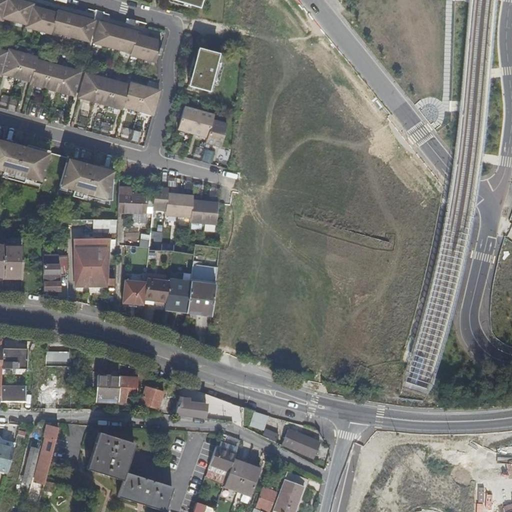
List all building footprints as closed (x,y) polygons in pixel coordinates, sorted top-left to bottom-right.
[(159,55),(165,34),(133,26),(135,21),(129,19),(128,24),(37,0),(0,0),(0,19),(2,20),(3,18),(27,25),(26,27),(50,34),(51,31),(131,53),(131,55),(155,62),(157,55),(159,55)] [(171,0),(198,8),(200,0),(171,0)] [(207,91),(217,55),(198,50),(188,86),(207,91)] [(73,96),(80,73),(36,61),(36,59),(7,51),(7,53),(0,51),(0,75),(1,76),(1,73),(30,81),(29,84),(73,96)] [(129,86),(85,74),(78,98),(122,110),(123,107),(152,115),(159,92),(129,84),(129,86)] [(183,108),(177,130),(207,138),(205,145),(219,148),(226,125),(212,121),(213,116),(183,108)] [(42,178),(49,153),(0,139),(0,166),(4,168),(3,171),(32,179),(33,176),(42,178)] [(211,162),(214,152),(199,147),(196,157),(211,162)] [(113,170),(66,157),(59,183),(65,184),(64,188),(93,196),(94,192),(111,197),(113,170)] [(154,188),(154,196),(153,208),(152,210),(165,211),(167,195),(167,189),(154,188)] [(118,195),(117,213),(129,213),(130,195),(118,195)] [(130,195),(129,213),(140,214),(142,196),(130,195)] [(193,197),(167,195),(165,211),(165,215),(190,218),(192,202),(193,197)] [(154,196),(146,196),(145,208),(153,208),(154,196)] [(219,205),(192,202),(190,218),(190,223),(217,226),(219,205)] [(117,233),(117,219),(94,219),(94,236),(109,237),(109,232),(117,233)] [(409,227),(407,232),(421,236),(422,230),(409,227)] [(73,239),(74,285),(101,286),(108,238),(73,239)] [(141,239),(140,246),(149,247),(150,240),(141,239)] [(2,263),(2,278),(2,281),(22,281),(21,248),(3,248),(2,248),(2,263)] [(59,257),(43,257),(43,292),(60,292),(59,257)] [(347,271),(350,258),(344,257),(341,269),(347,271)] [(217,271),(192,268),(191,274),(186,310),(211,314),(217,271)] [(504,279),(505,274),(493,270),(491,275),(504,279)] [(177,281),(169,280),(168,281),(166,300),(165,305),(165,308),(186,311),(186,310),(191,274),(178,272),(177,281)] [(166,300),(168,281),(146,279),(145,284),(145,285),(144,300),(153,301),(153,299),(166,300)] [(125,282),(123,304),(143,306),(144,303),(145,285),(145,284),(125,282)] [(16,340),(1,339),(1,348),(0,369),(26,370),(25,349),(19,349),(16,348),(16,340)] [(93,400),(118,402),(118,399),(125,399),(126,390),(130,391),(131,373),(95,370),(93,400)] [(0,392),(0,400),(18,401),(18,385),(0,385),(0,392)] [(145,388),(140,405),(158,411),(163,394),(145,388)] [(61,393),(42,393),(42,410),(61,410),(61,393)] [(238,421),(242,407),(207,396),(205,401),(211,403),(209,411),(210,411),(213,401),(224,405),(221,415),(238,421)] [(186,399),(175,398),(173,416),(201,419),(203,405),(185,402),(186,399)] [(263,431),(268,416),(253,412),(249,427),(263,431)] [(57,429),(45,426),(42,437),(55,440),(57,429)] [(282,445),(313,460),(321,445),(290,430),(282,445)] [(124,474),(133,445),(97,434),(86,471),(122,481),(117,498),(163,511),(172,488),(124,474)] [(44,481),(54,442),(44,439),(33,483),(43,485),(44,481)] [(39,449),(40,444),(33,442),(32,447),(30,447),(21,483),(29,485),(38,449),(39,449)] [(13,447),(0,443),(0,470),(7,472),(13,447)] [(434,488),(511,482),(511,446),(431,452),(434,488)] [(235,455),(216,448),(209,467),(228,474),(234,458),(235,455)] [(234,458),(228,474),(224,485),(244,492),(255,465),(234,458)] [(261,467),(255,465),(244,492),(251,494),(261,467)] [(293,511),(306,480),(287,472),(272,511),(273,511),(293,511)] [(253,509),(260,511),(268,511),(276,494),(262,488),(253,509)] [(202,511),(205,506),(196,503),(192,511),(202,511)]
